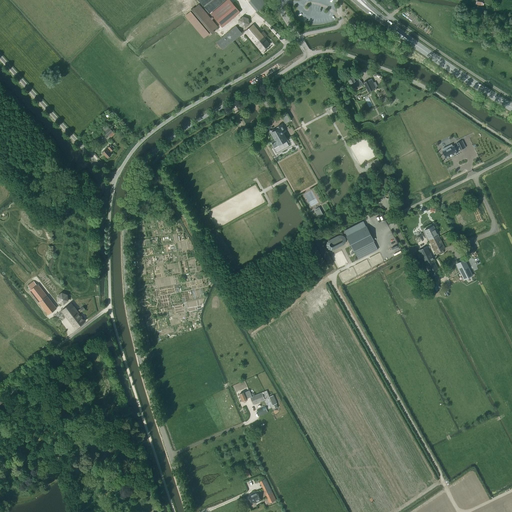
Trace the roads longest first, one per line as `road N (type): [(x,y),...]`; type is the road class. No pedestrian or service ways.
road 1 (unclassified): [(189,511),(129,315),(127,196),(161,146),(309,55)]
road 2 (track): [(377,233),(385,247),(330,276),(459,511)]
road 3 (unclassified): [(174,511),(109,305),(114,178)]
road 4 (unclassified): [(114,178),(156,128),(298,39)]
road 5 (unclassified): [(114,178),(0,56)]
road 6 (unclassified): [(511,143),(368,62)]
road 7 (primary): [(511,106),(382,19)]
road 8 (track): [(109,305),(0,391)]
